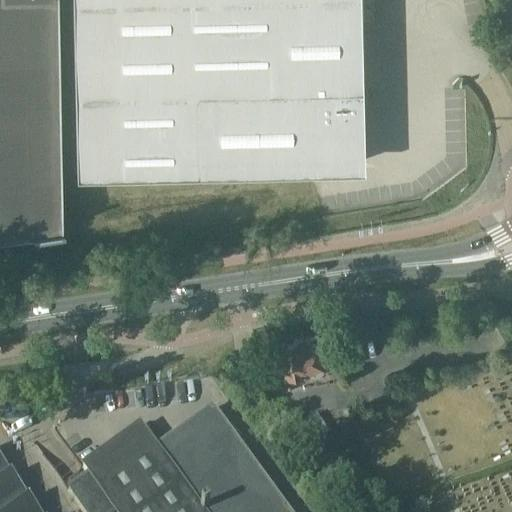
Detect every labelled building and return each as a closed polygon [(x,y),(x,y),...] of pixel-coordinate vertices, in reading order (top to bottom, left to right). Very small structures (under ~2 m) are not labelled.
[(0,0),(0,234),(62,224),(57,0),(0,0)] [(360,0),(72,0),(76,172),(316,167),(316,163),(360,162),(358,90),(362,90),(360,0)] [(299,340),(304,371),(328,367),(323,336),(299,340)] [(285,376),(304,372),(304,371),(299,340),(299,339),(279,342),(281,354),(271,356),(273,372),(284,371),(285,376)] [(286,511),(257,473),(251,465),(229,435),(230,434),(212,409),(158,449),(156,451),(151,445),(152,444),(139,427),(92,462),(93,463),(82,470),(78,473),(62,484),(81,511),(286,511)] [(315,415),(307,420),(294,429),(307,448),(328,433),(315,415)] [(0,511),(35,511),(0,463),(0,511)]
